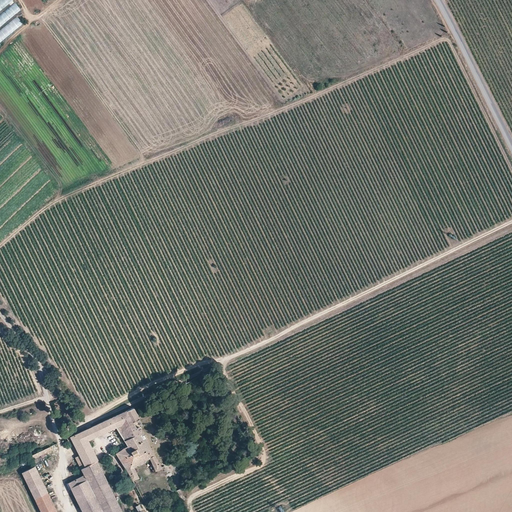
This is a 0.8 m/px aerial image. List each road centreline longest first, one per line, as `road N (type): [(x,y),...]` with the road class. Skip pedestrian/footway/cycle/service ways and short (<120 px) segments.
road 1 (unknown): [(83,426),(511,222)]
road 2 (unclassified): [(511,148),(436,0)]
road 3 (track): [(71,511),(57,486),(62,457),(39,367)]
road 4 (unclassified): [(0,313),(83,426)]
